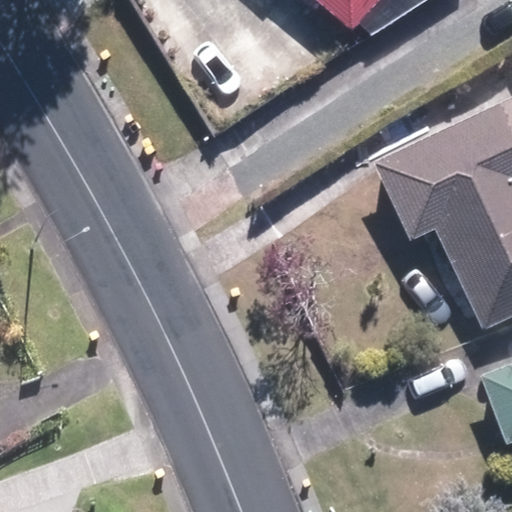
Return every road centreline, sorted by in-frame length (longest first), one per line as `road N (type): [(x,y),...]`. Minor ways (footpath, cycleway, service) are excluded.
road 1 (tertiary): [(242,511),(158,309),(0,52)]
road 2 (unknown): [(425,0),(154,175)]
